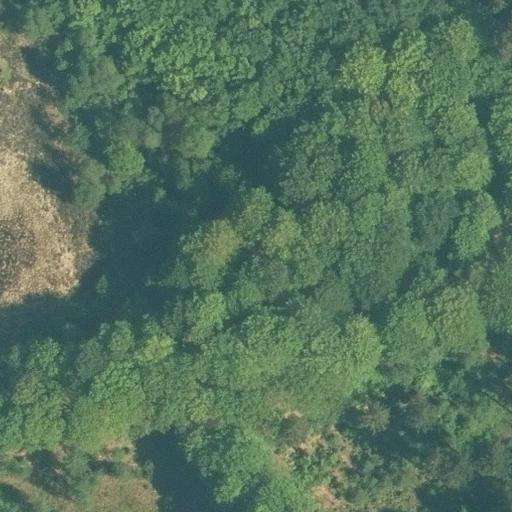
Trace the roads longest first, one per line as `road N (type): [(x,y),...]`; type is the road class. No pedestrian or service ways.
road 1 (track): [(511,355),(373,365),(0,418)]
road 2 (track): [(449,10),(511,120)]
